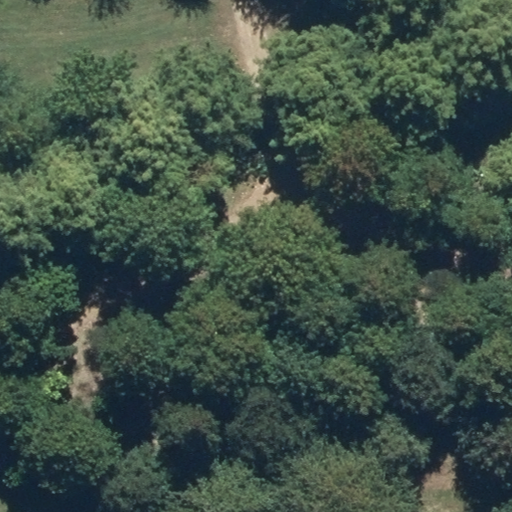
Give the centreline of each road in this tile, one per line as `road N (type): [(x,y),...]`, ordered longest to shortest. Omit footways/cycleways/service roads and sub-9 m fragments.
road 1 (track): [(511,276),(457,265),(323,214),(196,273),(0,338)]
road 2 (track): [(323,214),(244,0)]
